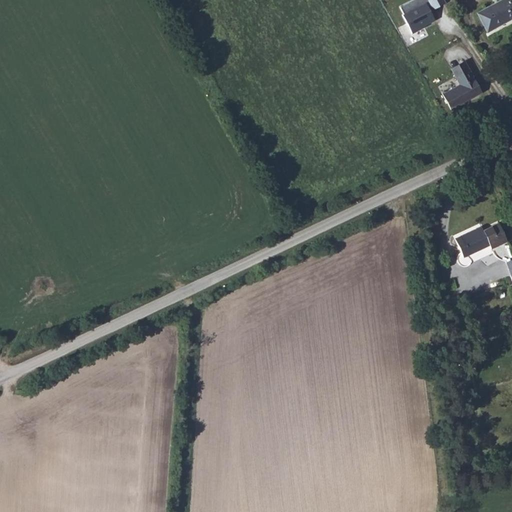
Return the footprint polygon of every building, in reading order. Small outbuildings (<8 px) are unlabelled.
[(407,13),(404,15),(414,32),(439,17),(435,9),(449,1),(448,0),(412,0),(403,6),(407,13)] [(489,29),(511,16),(511,0),(497,0),(478,11),(489,29)] [(473,54),(459,61),(463,70),(477,64),(473,54)] [(467,78),(449,87),(457,103),(469,97),(468,94),(488,85),(477,64),(463,70),(467,78)] [(501,250),(511,244),(511,232),(507,222),(491,229),(489,226),(462,239),(471,258),(499,246),(501,250)]
